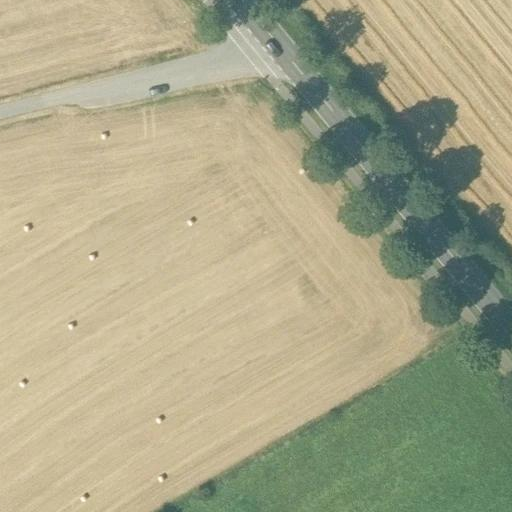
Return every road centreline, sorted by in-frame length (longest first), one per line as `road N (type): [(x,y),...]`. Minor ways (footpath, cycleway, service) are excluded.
road 1 (secondary): [(511,328),(279,45)]
road 2 (unclassified): [(0,113),(279,45)]
